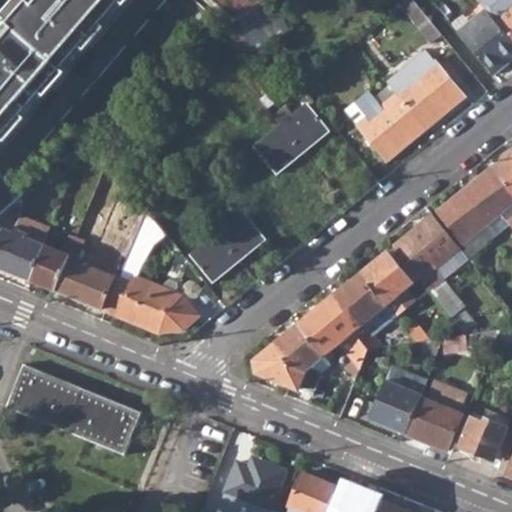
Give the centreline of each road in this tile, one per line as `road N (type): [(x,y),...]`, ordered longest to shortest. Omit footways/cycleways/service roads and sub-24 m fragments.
road 1 (residential): [(194,382),(229,335),(511,105)]
road 2 (residential): [(194,382),(511,510)]
road 3 (residential): [(0,303),(194,382)]
